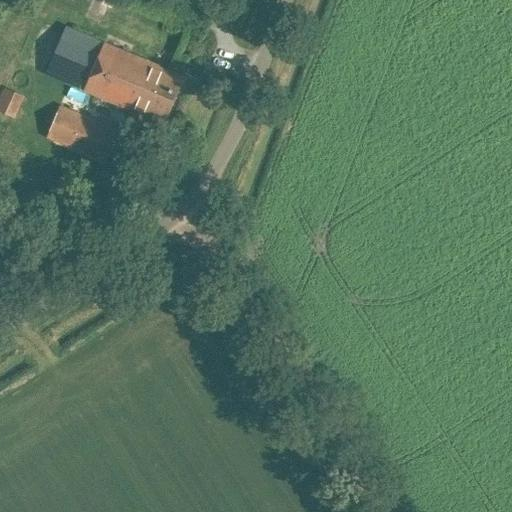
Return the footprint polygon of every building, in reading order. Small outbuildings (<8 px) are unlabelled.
[(157,0),(128,0),(126,5),(172,26),(176,27),(178,29),(180,29),(187,13),(179,10),(157,0)] [(67,27),(46,74),(144,116),(165,68),(67,27)] [(144,116),(164,124),(184,77),(165,68),(144,116)] [(0,94),(0,110),(15,117),(24,95),(3,86),(0,94)] [(47,136),(106,162),(119,131),(60,105),(47,136)]
